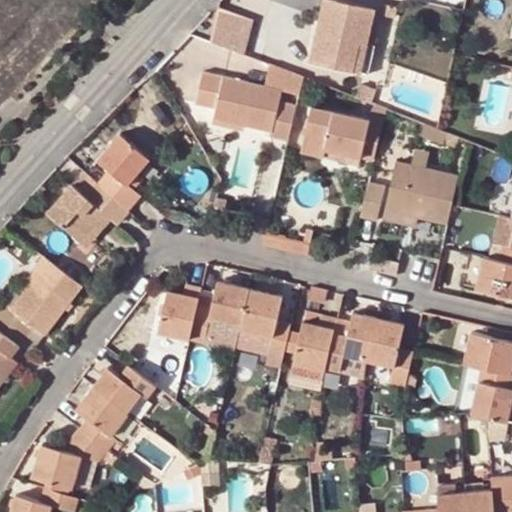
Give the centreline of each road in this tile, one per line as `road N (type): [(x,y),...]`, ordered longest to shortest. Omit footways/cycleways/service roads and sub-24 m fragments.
road 1 (residential): [(0,471),(81,353),(169,249),(216,246),(511,325)]
road 2 (residential): [(178,0),(0,191)]
